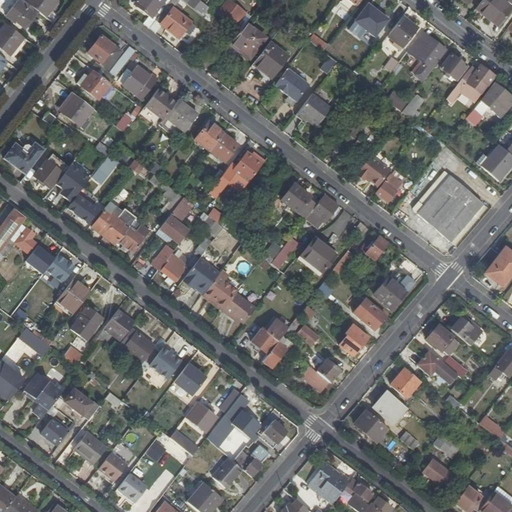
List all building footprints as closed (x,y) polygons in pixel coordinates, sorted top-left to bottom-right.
[(27,0),(26,3),(45,18),(57,2),(54,0),(27,0)] [(140,0),(136,6),(149,16),(150,17),(164,0),(140,0)] [(155,20),(171,0),(164,0),(150,17),(155,20)] [(180,0),(171,0),(155,20),(179,38),(184,32),(189,36),(197,27),(173,9),(180,0)] [(353,11),(351,14),(352,16),(355,12),(359,16),(371,25),(384,9),(386,10),(393,2),(390,0),(377,0),(377,2),(374,0),(362,0),(354,11),(353,11)] [(499,0),(482,0),(475,9),(484,16),(486,14),(500,24),(511,9),(502,2),(499,0)] [(223,38),(230,43),(240,31),(235,28),(245,14),(229,1),(218,14),(233,26),(223,38)] [(0,11),(0,12),(6,17),(14,7),(8,2),(0,11)] [(14,7),(6,17),(13,23),(14,22),(24,30),(35,16),(18,3),(14,7)] [(486,14),(484,16),(498,27),(500,24),(486,14)] [(143,24),(148,28),(155,20),(150,17),(149,16),(143,24)] [(417,29),(402,17),(388,36),(387,37),(401,49),(417,29)] [(0,48),(10,56),(23,38),(5,24),(0,31),(0,48)] [(240,31),(230,43),(249,58),(264,38),(245,24),(240,31)] [(372,42),(379,47),(387,37),(388,36),(381,30),(372,42)] [(445,50),(423,33),(407,53),(422,64),(414,75),(421,81),(445,50)] [(308,41),(322,52),(327,46),(312,35),(308,41)] [(107,68),(121,52),(101,36),(87,53),(107,68)] [(269,42),(252,64),(269,77),(280,63),(282,64),(288,57),(269,42)] [(322,52),(329,57),(335,50),(328,44),(327,46),(322,52)] [(115,76),(135,51),(129,47),(109,72),(115,76)] [(449,76),(453,79),(455,81),(466,67),(450,54),(439,68),(445,73),(444,75),(448,78),(449,76)] [(326,75),(336,62),(332,59),(329,57),(320,70),(326,75)] [(391,73),(398,63),(392,58),(384,67),(391,73)] [(92,70),(109,83),(114,78),(94,63),(90,69),(92,70)] [(280,63),(269,77),(271,78),(282,64),(280,63)] [(151,74),(150,76),(136,66),(131,72),(127,68),(117,80),(141,99),(157,79),(151,74)] [(474,73),(469,69),(458,84),(446,100),(452,105),(460,94),(474,104),(494,77),(479,66),(474,73)] [(76,83),(80,87),(92,70),(90,69),(90,68),(85,75),(83,74),(76,83)] [(309,84),(287,68),(274,85),(288,96),(285,99),(293,105),(309,84)] [(97,99),(109,83),(92,70),(80,87),(97,99)] [(511,98),(493,84),(467,119),(470,121),(476,112),(478,114),(485,105),(499,118),(511,103),(511,98)] [(157,89),(144,106),(162,120),(176,103),(157,89)] [(78,126),(92,108),(74,94),(61,111),(78,126)] [(330,109),(312,94),(297,113),(297,114),(307,121),(316,128),(330,109)] [(396,97),(391,104),(400,112),(406,105),(396,97)] [(412,100),(401,113),(402,113),(408,118),(418,106),(412,100)] [(182,130),(195,113),(180,102),(168,119),(182,130)] [(55,118),(48,112),(42,120),(49,125),(55,118)] [(124,113),(114,125),(122,131),(132,119),(124,113)] [(307,121),(297,114),(296,116),(305,123),(307,121)] [(210,151),(223,133),(208,122),(194,140),(209,152),(210,151)] [(427,133),(422,129),(415,139),(420,142),(427,133)] [(238,145),(223,133),(210,151),(225,162),(238,145)] [(368,155),(373,149),(360,138),(355,144),(360,148),(358,150),(362,153),(364,151),(368,155)] [(502,141),(498,146),(505,152),(509,147),(502,141)] [(27,152),(31,146),(27,142),(22,148),(27,152)] [(104,155),(108,148),(98,142),(94,149),(104,155)] [(27,173),(43,152),(33,145),(31,146),(27,152),(22,148),(15,143),(4,158),(16,168),(17,166),(27,173)] [(511,157),(505,152),(498,146),(480,168),(498,182),(511,165),(511,157)] [(248,183),(262,165),(247,153),(233,172),(248,183)] [(99,183),(116,161),(108,154),(91,176),(99,183)] [(378,186),(390,171),(370,156),(357,172),(370,182),(371,181),(378,186)] [(144,167),(135,160),(130,166),(138,173),(144,167)] [(49,189),(61,174),(46,161),(34,176),(49,189)] [(87,181),(96,169),(88,163),(79,174),(87,181)] [(16,168),(25,175),(27,173),(17,166),(16,168)] [(192,174),(189,179),(198,185),(202,180),(192,174)] [(277,194),(288,180),(281,175),(271,189),(277,194)] [(388,202),(401,184),(390,175),(386,180),(385,181),(376,193),(388,202)] [(228,181),(222,176),(210,191),(216,196),(228,181)] [(450,243),(483,204),(451,176),(418,214),(450,243)] [(178,193),(163,182),(159,187),(165,192),(162,195),(169,200),(161,212),(168,217),(183,197),(178,193)] [(309,200),(298,192),(300,190),(293,184),(280,201),(298,214),(309,200)] [(77,195),(67,208),(87,224),(98,210),(77,195)] [(338,206),(324,195),(306,219),(317,227),(330,212),(332,213),(338,206)] [(183,197),(168,217),(160,228),(172,237),(179,243),(188,232),(178,225),(177,224),(192,204),(183,197)] [(92,227),(103,236),(121,213),(110,203),(92,227)] [(194,205),(192,204),(177,224),(178,225),(194,205)] [(121,213),(103,236),(115,245),(117,241),(129,226),(135,218),(124,210),(121,213)] [(223,218),(222,217),(221,219),(217,223),(223,228),(241,241),(245,235),(240,232),(247,224),(229,210),(223,218)] [(21,226),(26,219),(15,211),(0,229),(0,253),(10,241),(21,226)] [(214,214),(210,218),(217,223),(221,219),(214,214)] [(134,230),(129,226),(117,241),(133,252),(149,231),(139,223),(134,230)] [(366,227),(360,223),(352,233),(357,238),(366,227)] [(21,226),(10,241),(27,254),(34,244),(30,241),(34,236),(21,226)] [(172,237),(160,228),(156,232),(168,242),(172,237)] [(242,243),(241,241),(223,228),(214,239),(234,254),(242,243)] [(201,256),(210,241),(203,237),(194,252),(201,256)] [(319,276),(336,253),(315,237),(297,259),(319,276)] [(387,244),(378,237),(375,241),(373,240),(371,242),(373,243),(368,250),(366,248),(363,252),(374,261),(387,244)] [(281,252),(282,249),(273,242),(265,253),(274,260),(281,252)] [(292,246),(288,242),(282,249),(281,252),(285,255),(292,246)] [(373,243),(371,242),(368,246),(364,244),(360,249),(363,252),(366,248),(368,250),(373,243)] [(74,279),(79,273),(40,243),(29,258),(36,263),(32,268),(43,276),(47,271),(62,283),(69,275),(74,279)] [(151,265),(158,271),(173,251),(166,246),(151,265)] [(502,288),(511,274),(511,254),(504,248),(484,274),(502,288)] [(355,254),(349,249),(333,270),(338,275),(355,254)] [(276,267),(285,255),(281,252),(274,260),(271,264),(276,267)] [(199,259),(199,258),(193,253),(187,261),(187,265),(192,268),(199,259)] [(176,262),(171,259),(162,271),(175,281),(184,269),(183,267),(185,264),(178,259),(176,262)] [(205,292),(219,274),(199,259),(192,268),(184,279),(193,286),(195,284),(205,292)] [(270,265),(262,259),(257,265),(265,271),(270,265)] [(227,278),(220,273),(219,274),(205,292),(203,294),(200,298),(208,304),(210,300),(223,310),(235,294),(223,284),(227,278)] [(391,310),(406,293),(388,278),(373,295),(391,310)] [(184,279),(182,281),(192,289),(193,286),(184,279)] [(71,318),(90,293),(73,280),(54,305),(71,318)] [(324,281),(317,290),(327,299),(334,290),(324,281)] [(193,286),(203,294),(205,292),(195,284),(193,286)] [(244,324),(256,308),(236,293),(235,294),(223,310),(222,310),(231,317),(232,315),(236,318),(244,324)] [(365,299),(353,313),(373,331),(386,316),(365,299)] [(307,323),(315,314),(306,306),(298,315),(307,323)] [(18,308),(11,316),(20,324),(27,316),(18,308)] [(86,342),(102,320),(86,308),(70,330),(86,342)] [(120,342),(134,324),(118,311),(104,330),(120,342)] [(302,320),(297,316),(282,336),(287,340),(302,320)] [(461,316),(459,318),(471,327),(472,325),(461,316)] [(459,318),(450,330),(470,347),(481,332),(472,325),(471,327),(459,318)] [(268,354),(277,341),(256,325),(246,337),(268,354)] [(311,345),(318,337),(305,325),(297,333),(311,345)] [(339,345),(353,356),(368,337),(355,326),(339,345)] [(453,345),(456,341),(437,326),(426,340),(440,352),(449,341),(453,345)] [(42,358),(50,348),(49,347),(41,341),(32,334),(26,329),(18,339),(42,358)] [(143,373),(159,352),(132,330),(119,346),(142,364),(138,369),(143,373)] [(49,347),(53,342),(45,336),(41,341),(49,347)] [(287,340),(282,336),(278,340),(281,343),(283,344),(287,340)] [(279,344),(281,343),(278,340),(277,341),(268,354),(262,361),(271,368),(285,349),(279,344)] [(75,367),(82,357),(70,348),(63,358),(75,367)] [(511,371),(511,352),(509,350),(488,376),(495,381),(502,373),(508,377),(511,371)] [(445,365),(429,351),(417,365),(430,377),(434,372),(449,384),(457,375),(445,365)] [(316,372),(329,383),(340,369),(327,358),(316,372)] [(457,375),(460,377),(466,370),(451,358),(445,365),(457,375)] [(181,387),(193,373),(179,362),(171,371),(170,370),(168,372),(170,374),(168,377),(181,387)] [(0,394),(9,401),(23,382),(0,364),(0,394)] [(321,392),(329,383),(316,372),(308,365),(300,375),(321,392)] [(420,382),(404,368),(390,384),(406,398),(420,382)] [(52,406),(61,394),(47,384),(49,382),(38,374),(24,391),(35,400),(37,397),(41,401),(39,403),(39,405),(47,412),(52,406)] [(88,421),(99,406),(93,402),(91,405),(73,391),(64,402),(88,421)] [(220,409),(226,413),(231,406),(240,396),(234,391),(220,409)] [(387,391),(380,400),(384,404),(391,394),(387,391)] [(108,393),(103,399),(116,408),(121,401),(108,393)] [(0,398),(7,403),(9,401),(0,394),(0,398)] [(392,424),(406,407),(391,394),(384,404),(380,400),(373,407),(392,424)] [(226,413),(206,440),(210,444),(229,421),(234,415),(233,414),(245,400),(240,396),(231,406),(226,413)] [(458,408),(460,405),(451,397),(450,396),(449,397),(448,398),(445,402),(455,411),(458,408)] [(177,412),(185,418),(194,406),(186,400),(177,412)] [(215,417),(196,403),(194,406),(185,418),(204,432),(215,417)] [(57,409),(52,406),(47,412),(34,430),(55,446),(65,433),(49,420),(57,409)] [(387,427),(366,409),(354,423),(375,441),(387,427)] [(250,439),(260,427),(242,412),(236,419),(242,424),(238,428),(250,439)] [(479,424),(499,440),(503,435),(482,419),(479,424)] [(259,437),(263,440),(272,448),(286,432),(273,421),(259,437)] [(400,438),(412,449),(418,442),(406,432),(400,438)] [(441,433),(432,445),(452,460),(461,447),(441,433)] [(92,466),(105,449),(86,434),(74,451),(92,466)] [(170,439),(192,457),(197,451),(174,434),(170,439)] [(162,466),(175,447),(157,435),(145,454),(162,466)] [(252,453),(262,461),(272,449),(272,448),(263,440),(252,453)] [(496,444),(511,456),(511,449),(503,442),(499,440),(496,444)] [(233,463),(242,470),(242,469),(252,477),(262,465),(260,463),(262,461),(252,453),(251,455),(255,458),(253,461),(242,451),(233,463)] [(175,475),(186,461),(173,452),(163,466),(175,475)] [(111,453),(98,469),(115,482),(127,466),(111,453)] [(241,470),(233,463),(229,459),(212,478),(224,489),(230,482),(229,482),(235,475),(230,471),(235,465),(241,470)] [(447,490),(457,478),(432,459),(422,471),(447,490)] [(332,504),(343,490),(351,480),(341,473),(338,477),(336,476),(335,478),(332,476),(333,474),(335,471),(325,464),(308,485),(332,504)] [(229,482),(230,482),(241,470),(235,465),(230,471),(235,475),(229,482)] [(241,470),(230,482),(238,489),(249,477),(241,470)] [(129,475),(117,489),(135,503),(146,488),(129,475)] [(350,505),(359,511),(363,511),(370,504),(372,501),(369,499),(372,494),(352,479),(351,480),(343,490),(350,495),(352,491),(357,495),(350,505)] [(211,508),(220,498),(204,484),(188,503),(197,511),(209,511),(212,509),(211,508)] [(478,511),(479,510),(486,501),(467,486),(455,503),(466,511),(468,511),(472,508),(478,511)] [(0,511),(4,511),(14,499),(0,487),(0,511)] [(511,506),(511,498),(497,487),(494,491),(493,492),(501,498),(511,506)] [(509,511),(511,509),(511,506),(501,498),(493,492),(486,501),(479,510),(482,511),(509,511)] [(36,511),(37,511),(16,496),(14,499),(4,511),(36,511)] [(370,504),(363,511),(388,511),(391,509),(378,498),(372,505),(370,504)] [(175,511),(164,501),(156,511),(175,511)] [(308,511),(296,501),(287,511),(284,509),(281,511),(308,511)]
